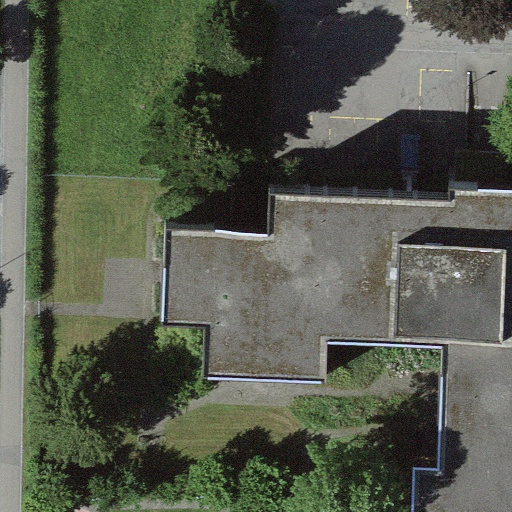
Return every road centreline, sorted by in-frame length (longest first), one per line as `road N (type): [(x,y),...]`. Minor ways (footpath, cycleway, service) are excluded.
road 1 (track): [(10,0),(5,511)]
road 2 (residential): [(511,30),(336,21)]
